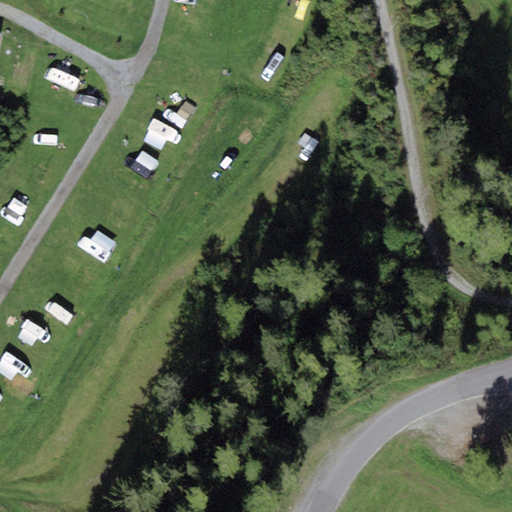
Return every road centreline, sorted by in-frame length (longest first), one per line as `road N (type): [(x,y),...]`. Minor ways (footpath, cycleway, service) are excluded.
road 1 (track): [(0,467),(226,89),(294,116)]
road 2 (track): [(380,0),(429,224),(445,260),(472,287),(511,300)]
road 3 (unclassified): [(511,366),(412,400),(372,430),(314,511)]
